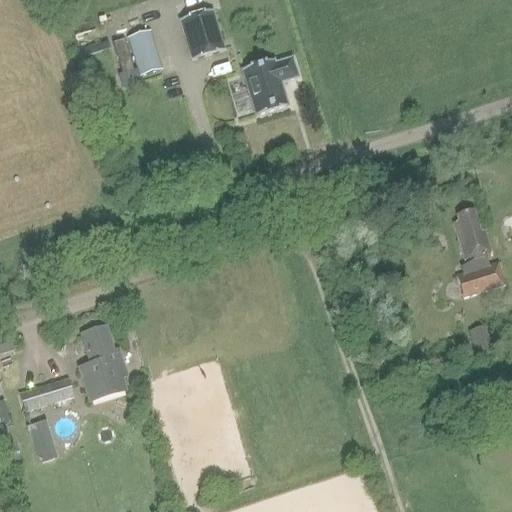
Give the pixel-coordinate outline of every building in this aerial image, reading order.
[(192,62),(225,52),(212,12),(180,22),(192,62)] [(162,72),(151,32),(128,39),(139,78),(162,72)] [(136,71),(127,39),(114,43),(123,75),(136,71)] [(80,60),(102,53),(99,45),(77,52),(80,60)] [(242,72),(256,118),(288,108),(281,85),(298,79),(292,60),(275,65),(274,62),(242,72)] [(466,300),(508,287),(500,264),(490,267),(487,256),(493,254),(485,232),(482,233),(475,212),(458,218),(460,224),(455,226),(467,263),(475,260),(476,262),(463,269),(465,275),(458,277),(466,300)] [(495,355),(488,328),(470,333),(478,360),(495,355)] [(123,380),(128,378),(120,352),(115,353),(107,329),(81,337),(90,366),(79,370),(90,404),(127,393),(123,380)] [(26,414),(57,404),(59,411),(73,407),(71,400),(74,399),(69,381),(20,396),(26,414)] [(4,429),(16,427),(13,408),(1,410),(4,429)] [(58,461),(47,425),(28,430),(39,467),(58,461)]
